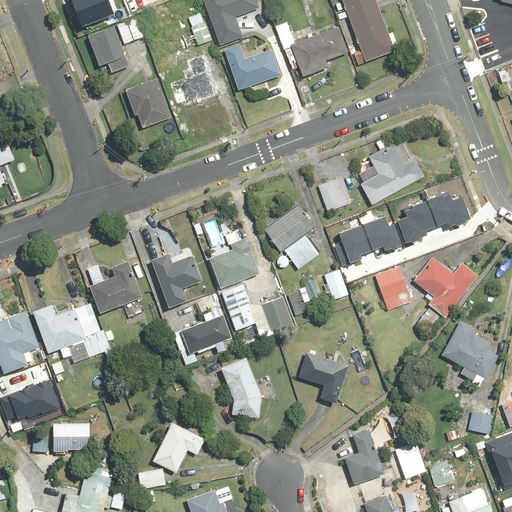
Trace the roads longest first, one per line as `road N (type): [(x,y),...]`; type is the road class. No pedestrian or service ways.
road 1 (residential): [(103,207),(455,79)]
road 2 (residential): [(103,207),(21,0)]
road 3 (residential): [(511,207),(455,79)]
